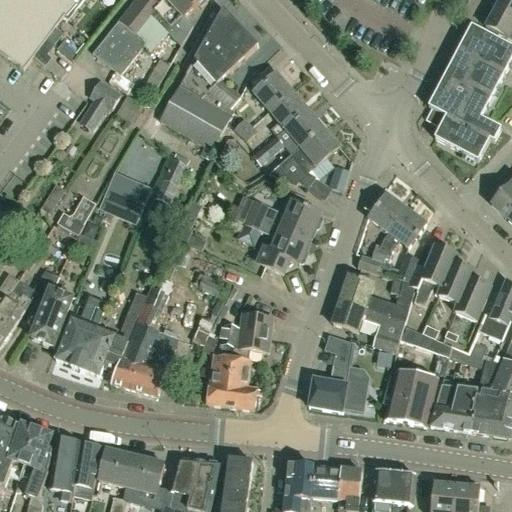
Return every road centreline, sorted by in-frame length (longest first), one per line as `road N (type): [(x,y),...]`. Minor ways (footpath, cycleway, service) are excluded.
road 1 (residential): [(386,132),(279,442)]
road 2 (tertiary): [(274,441),(87,422),(0,389)]
road 3 (tertiary): [(511,472),(279,442)]
road 4 (unclassified): [(386,132),(259,0)]
road 5 (unclassified): [(511,259),(386,132)]
road 6 (unclassified): [(386,132),(453,0)]
